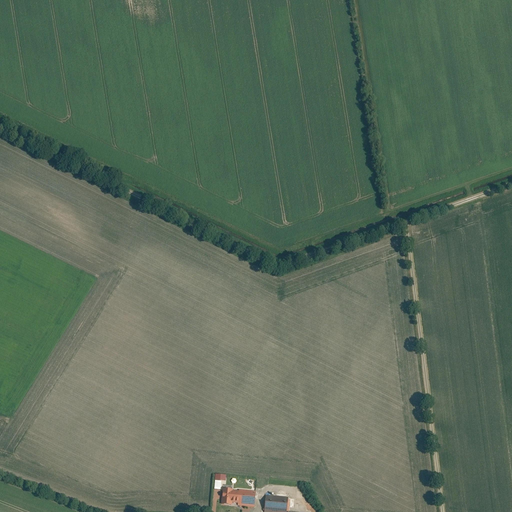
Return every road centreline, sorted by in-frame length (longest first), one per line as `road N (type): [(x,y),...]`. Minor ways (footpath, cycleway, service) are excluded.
road 1 (track): [(0,128),(270,263),(511,185)]
road 2 (track): [(406,222),(441,511)]
